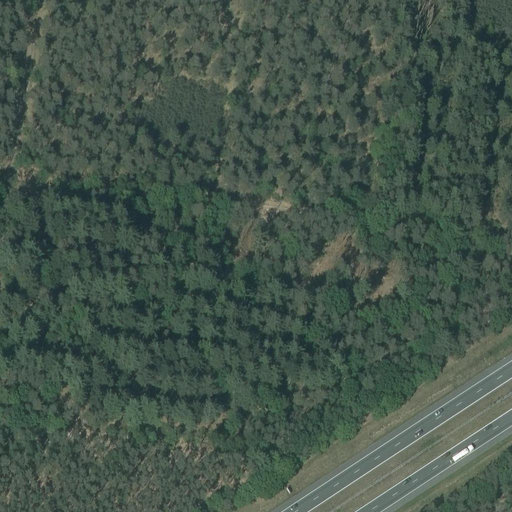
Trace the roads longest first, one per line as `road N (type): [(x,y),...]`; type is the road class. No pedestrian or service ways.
road 1 (track): [(0,207),(5,173),(459,230)]
road 2 (motorway): [(511,372),(300,511)]
road 3 (track): [(0,442),(232,473)]
road 4 (motorway): [(371,511),(511,420)]
